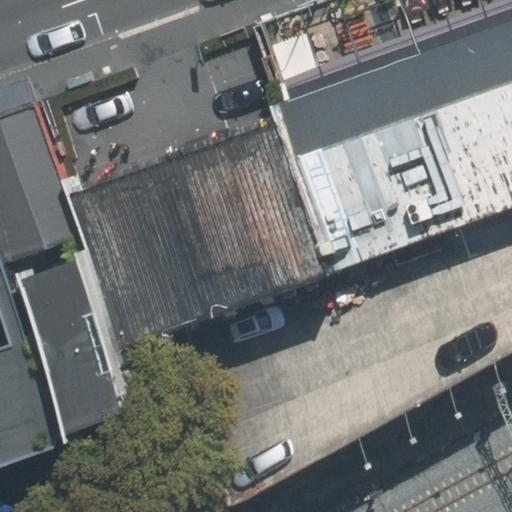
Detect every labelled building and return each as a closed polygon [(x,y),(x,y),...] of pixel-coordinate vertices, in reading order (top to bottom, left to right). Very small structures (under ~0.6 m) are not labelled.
[(280,99),(286,115),(341,270),(511,210),(511,17),(406,55),(280,99)] [(0,220),(16,266),(89,241),(42,108),(0,122),(0,220)] [(82,187),(137,342),(341,270),(286,115),(82,187)] [(0,330),(28,320),(17,289),(21,287),(0,228),(0,330)] [(85,425),(140,405),(146,403),(90,246),(84,248),(29,268),(85,425)]
